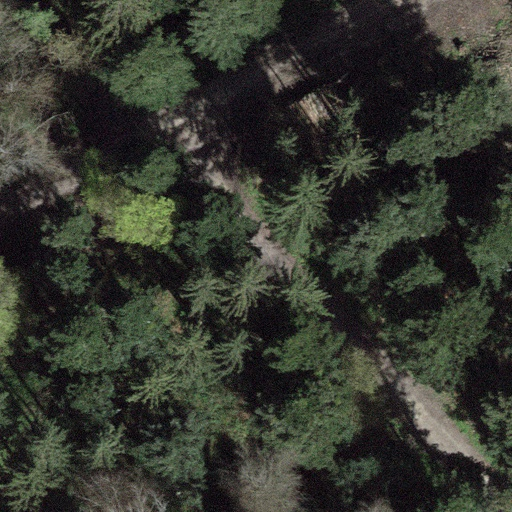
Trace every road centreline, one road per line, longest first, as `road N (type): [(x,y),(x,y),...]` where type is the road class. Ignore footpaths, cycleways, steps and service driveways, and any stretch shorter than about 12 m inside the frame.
road 1 (track): [(155,131),(511,510)]
road 2 (track): [(402,0),(155,131)]
road 3 (track): [(155,131),(0,226)]
road 4 (track): [(33,0),(155,131)]
